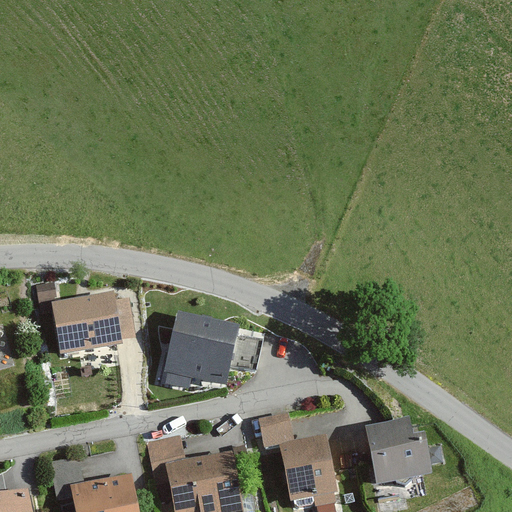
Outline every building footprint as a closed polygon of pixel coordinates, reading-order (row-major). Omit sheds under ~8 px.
[(130,342),(124,304),(106,307),(105,300),(47,309),(55,361),(114,352),(113,345),(130,342)] [(231,332),(172,318),(157,379),(166,381),(164,389),(184,394),(186,382),(218,389),(231,332)] [(331,507),(319,441),(288,446),(283,420),(256,425),(261,452),(273,450),(284,507),(311,502),(313,510),(331,507)] [(404,428),(361,434),(370,492),(423,484),(421,470),(437,467),(434,447),(408,451),(404,428)] [(235,511),(223,457),(182,466),(177,441),(145,448),(153,484),(162,482),(168,511),(235,511)] [(129,511),(123,479),(80,487),(75,461),(49,466),(56,507),(67,505),(68,511),(129,511)] [(24,511),(21,494),(0,497),(0,511),(24,511)]
